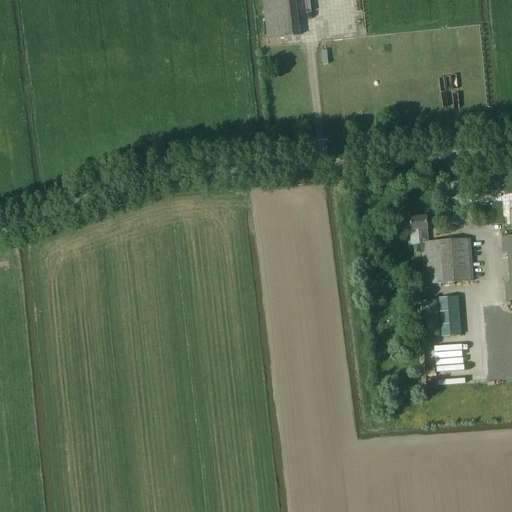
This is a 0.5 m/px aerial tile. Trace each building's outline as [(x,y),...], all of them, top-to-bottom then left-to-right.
[(296,0),(262,0),(267,41),(300,37),(296,0)] [(329,50),(321,51),(323,65),(331,64),(329,50)] [(456,75),(440,77),(443,109),(459,108),(456,75)] [(411,231),(418,231),(428,230),(427,217),(410,218),(411,231)] [(511,236),(502,237),(503,253),(508,253),(511,252),(511,236)] [(471,240),(420,244),(424,286),(474,282),(471,240)] [(442,297),(444,336),(464,335),(462,296),(442,297)] [(440,335),(438,300),(417,302),(419,336),(440,335)] [(477,384),(511,382),(510,350),(490,351),(490,356),(476,357),(477,384)] [(428,382),(442,406),(446,403),(448,408),(470,396),(453,367),(428,382)]
